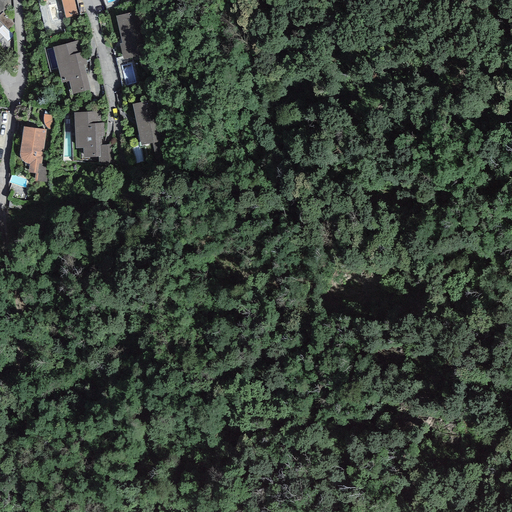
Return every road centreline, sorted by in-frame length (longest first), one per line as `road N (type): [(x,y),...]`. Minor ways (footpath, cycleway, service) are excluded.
road 1 (track): [(119,142),(133,208),(126,303),(159,490)]
road 2 (track): [(6,238),(22,320),(28,511)]
road 3 (residential): [(14,89),(2,187),(6,238)]
road 4 (residential): [(88,0),(119,142)]
